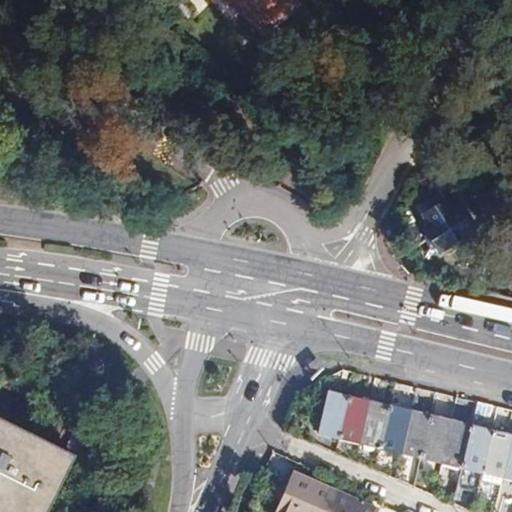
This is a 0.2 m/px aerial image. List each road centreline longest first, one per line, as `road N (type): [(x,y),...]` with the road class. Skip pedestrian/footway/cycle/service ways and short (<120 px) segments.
road 1 (residential): [(242,201),(206,165),(0,70)]
road 2 (primary): [(291,326),(511,379)]
road 3 (primary): [(0,298),(108,327),(192,403)]
road 4 (residential): [(241,423),(441,511)]
road 5 (primary): [(201,252),(0,221)]
road 6 (primary): [(0,277),(198,306)]
road 7 (residential): [(362,228),(429,87)]
road 8 (primary): [(322,283),(296,216),(277,203),(242,201)]
road 9 (primary): [(322,283),(201,252)]
road 10 (primary): [(511,329),(392,300)]
